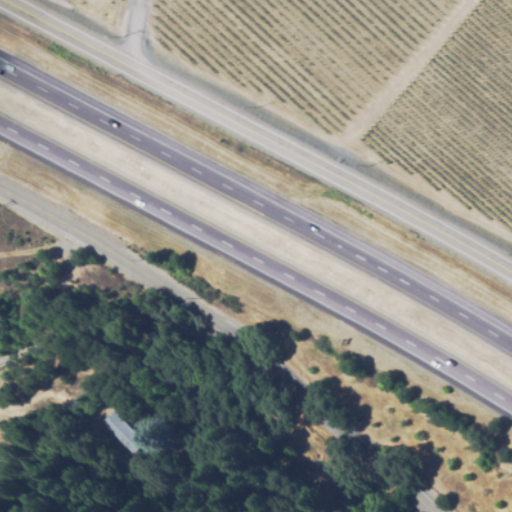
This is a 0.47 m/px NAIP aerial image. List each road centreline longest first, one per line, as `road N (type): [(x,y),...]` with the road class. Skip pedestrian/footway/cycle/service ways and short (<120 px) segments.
road 1 (motorway): [(0,123),(415,344),(511,405)]
road 2 (motorway): [(511,346),(0,67)]
road 3 (tertiary): [(1,0),(511,273)]
road 4 (tertiary): [(0,188),(171,291),(266,361),(431,511)]
